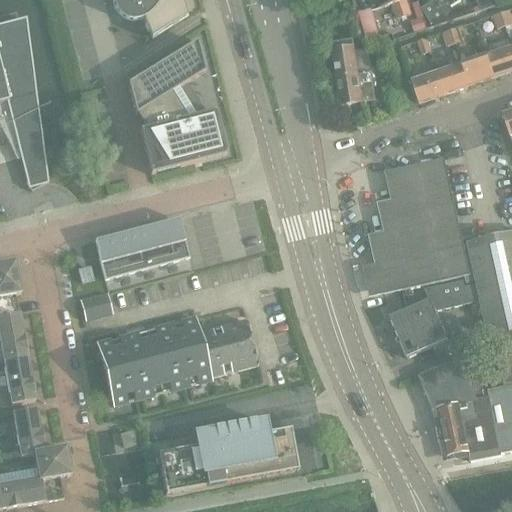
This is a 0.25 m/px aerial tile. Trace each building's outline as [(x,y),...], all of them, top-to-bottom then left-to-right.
[(112,0),(113,2),(113,4),(114,6),(114,8),(115,11),(116,14),(118,17),(119,18),(121,20),(122,21),(124,22),(126,23),(128,24),(130,24),(133,24),(136,24),(137,24),(139,24),(140,23),(143,22),(147,31),(151,39),(188,16),(184,0),(112,0)] [(406,0),(378,0),(382,11),(388,9),(393,24),(411,18),(406,3),(407,3),(406,0)] [(498,8),(493,0),(475,0),(482,13),(498,8)] [(438,12),(426,19),(431,27),(442,20),(438,12)] [(359,16),(366,42),(378,39),(371,13),(359,16)] [(511,22),(509,13),(501,16),(505,29),(511,26),(511,22)] [(505,29),(501,16),(492,19),(497,32),(505,29)] [(422,20),(411,24),(414,35),(426,31),(422,20)] [(0,126),(4,125),(8,133),(3,135),(16,161),(17,163),(21,161),(29,192),(48,187),(39,119),(44,116),(46,115),(41,105),(37,107),(28,22),(0,29),(0,126)] [(459,30),(451,33),(455,46),(463,43),(459,30)] [(455,46),(451,33),(442,36),(447,49),(455,46)] [(426,41),(417,44),(422,57),(430,54),(426,41)] [(371,75),(365,76),(364,72),(370,71),(367,52),(354,54),(353,43),(331,46),(336,81),(341,108),(375,103),(371,75)] [(140,134),(141,139),(145,152),(151,177),(194,166),(202,164),(226,158),(215,115),(204,118),(185,87),(205,75),(197,44),(128,86),(136,117),(137,117),(146,132),(140,134)] [(511,50),(487,59),(495,81),(511,74),(511,50)] [(487,59),(462,68),(470,89),(495,81),(487,59)] [(462,68),(437,76),(445,98),(470,89),(462,68)] [(445,98),(437,76),(412,85),(419,106),(445,98)] [(511,138),(511,114),(502,118),(510,140),(511,138)] [(370,239),(377,267),(383,297),(398,293),(398,294),(464,279),(466,287),(476,284),(491,350),(496,349),(505,390),(511,389),(511,237),(463,248),(444,162),(421,167),(415,168),(415,169),(386,176),(399,233),(370,239)] [(35,210),(33,210),(35,216),(52,211),(51,205),(50,206),(35,210)] [(180,222),(95,244),(105,283),(190,261),(180,222)] [(0,321),(19,318),(16,298),(20,297),(15,265),(0,268),(0,321)] [(90,271),(81,273),(79,274),(82,286),(93,283),(90,271)] [(430,303),(390,320),(407,361),(448,343),(435,314),(478,304),(474,288),(464,290),(463,284),(425,293),(430,303)] [(108,297),(80,304),(85,324),(113,317),(108,298),(108,297)] [(19,318),(0,321),(0,344),(4,365),(27,361),(19,318)] [(195,321),(146,334),(155,365),(203,353),(199,336),(195,321)] [(246,324),(199,336),(203,353),(211,381),(258,369),(246,324)] [(119,341),(98,347),(106,378),(155,365),(146,334),(119,341)] [(203,353),(155,365),(163,397),(183,391),(190,390),(211,384),(211,381),(203,353)] [(27,361),(4,365),(12,408),(35,404),(27,361)] [(423,378),(437,412),(439,412),(448,455),(452,458),(469,455),(471,465),(474,464),(502,459),(501,457),(511,454),(511,400),(490,405),(492,414),(486,416),(483,403),(485,403),(482,387),(486,387),(482,366),(468,368),(472,389),(471,389),(460,362),(423,378)] [(155,365),(106,378),(112,399),(114,410),(136,404),(141,403),(163,397),(155,365)] [(36,413),(13,417),(21,461),(34,458),(44,456),(44,455),(36,413)] [(158,456),(162,472),(161,473),(162,481),(163,481),(164,484),(163,484),(164,492),(165,492),(166,497),(171,496),(172,497),(180,496),(180,495),(183,494),(183,495),(191,494),(191,493),(207,490),(207,491),(225,488),(225,486),(299,473),(291,432),(267,436),(265,424),(196,437),(198,449),(158,456)] [(135,447),(132,435),(121,438),(124,450),(135,447)] [(34,458),(39,482),(40,482),(44,505),(64,502),(61,481),(71,479),(66,451),(44,455),(44,456),(34,458)] [(40,482),(39,482),(0,489),(0,511),(5,511),(44,505),(40,482)]
